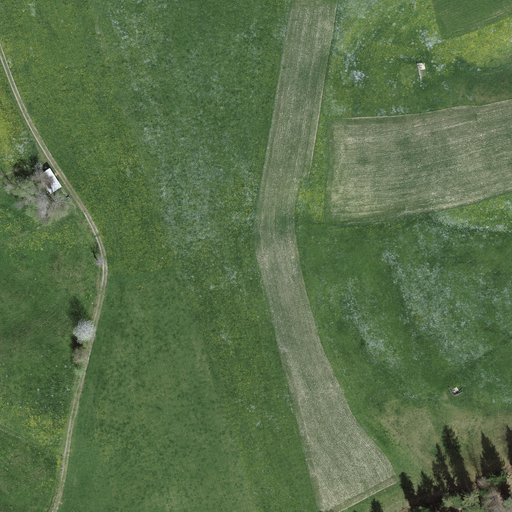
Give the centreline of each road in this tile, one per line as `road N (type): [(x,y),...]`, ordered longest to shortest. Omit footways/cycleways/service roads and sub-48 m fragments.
road 1 (track): [(57,511),(107,258),(30,122),(0,43)]
road 2 (track): [(305,0),(275,173),(282,224),(311,235),(381,239),(456,370)]
